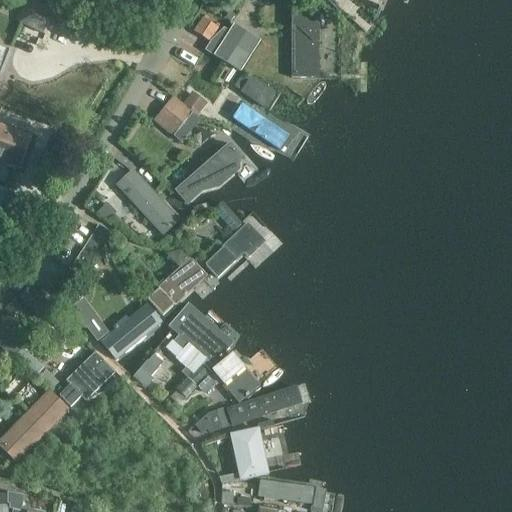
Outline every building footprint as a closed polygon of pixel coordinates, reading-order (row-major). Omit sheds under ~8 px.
[(49,36),(58,14),(25,0),(24,0),(24,1),(15,21),(49,36)] [(318,5),(291,5),(291,28),(292,28),(292,36),(291,36),(291,78),(311,78),(318,72),(318,5)] [(324,13),(324,22),(335,22),(335,14),(324,13)] [(203,18),(196,32),(211,40),(218,26),(203,18)] [(231,56),(245,32),(233,25),(213,56),(234,69),(239,61),(231,56)] [(219,76),(235,85),(241,73),(225,64),(219,76)] [(241,92),(248,82),(241,77),(234,87),(241,92)] [(253,81),(250,79),(248,82),(241,92),(264,108),(273,95),(267,90),(270,86),(261,80),(253,81)] [(190,97),(183,105),(196,115),(203,106),(190,97)] [(183,145),(201,122),(196,118),(175,101),(157,124),(183,145)] [(290,138),(242,105),(233,119),(280,152),(290,138)] [(0,163),(18,170),(30,136),(0,125),(0,163)] [(239,157),(230,146),(176,192),(187,204),(200,192),(218,188),(238,170),(235,167),(236,160),(239,157)] [(132,172),(117,186),(163,236),(178,221),(132,172)] [(6,193),(0,205),(0,218),(11,224),(22,201),(6,193)] [(115,213),(106,204),(96,214),(107,221),(115,213)] [(222,204),(214,211),(233,231),(240,224),(222,204)] [(247,224),(206,266),(218,278),(235,261),(239,266),(263,242),(247,224)] [(180,252),(168,256),(178,266),(186,259),(180,252)] [(190,260),(147,301),(163,317),(205,276),(190,260)] [(52,308),(30,284),(18,295),(40,319),(52,308)] [(70,295),(69,305),(81,307),(82,296),(70,295)] [(115,331),(100,343),(115,361),(161,322),(146,304),(127,319),(125,317),(112,328),(115,331)] [(232,345),(188,306),(169,327),(213,366),(232,345)] [(90,312),(80,319),(96,341),(106,334),(90,312)] [(23,346),(4,329),(0,333),(0,345),(13,357),(23,346)] [(70,386),(59,397),(70,408),(81,397),(85,401),(113,373),(94,353),(65,382),(70,386)] [(232,355),(212,372),(239,403),(259,386),(232,355)] [(188,379),(196,387),(207,376),(209,373),(202,366),(188,379)] [(140,370),(135,376),(147,386),(152,380),(140,370)] [(215,384),(207,376),(196,387),(204,395),(215,384)] [(187,380),(177,391),(185,399),(195,388),(187,380)] [(295,387),(227,410),(232,427),(301,403),(295,387)] [(48,393),(0,442),(0,446),(16,462),(66,410),(48,393)] [(228,427),(222,410),(208,414),(195,426),(202,434),(207,430),(209,433),(228,427)] [(256,430),(232,435),(243,481),(266,476),(256,430)] [(230,473),(217,475),(220,485),(231,483),(230,473)] [(314,490),(260,482),(258,497),(311,505),(314,490)] [(6,493),(6,504),(9,505),(9,508),(16,511),(19,496),(6,493)] [(232,493),(221,493),(220,507),(231,507),(232,493)] [(250,499),(240,498),(238,498),(238,507),(249,508),(250,499)]
